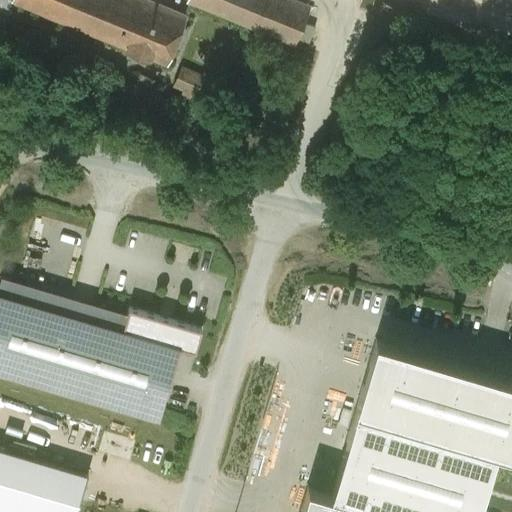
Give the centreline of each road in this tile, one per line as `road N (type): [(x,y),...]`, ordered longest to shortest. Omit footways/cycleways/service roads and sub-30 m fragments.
road 1 (unclassified): [(188,511),(270,235)]
road 2 (unclassified): [(279,203),(0,136)]
road 3 (unclassified): [(0,170),(270,235)]
road 4 (unclassified): [(270,235),(511,283)]
road 5 (unclassified): [(511,256),(279,203)]
